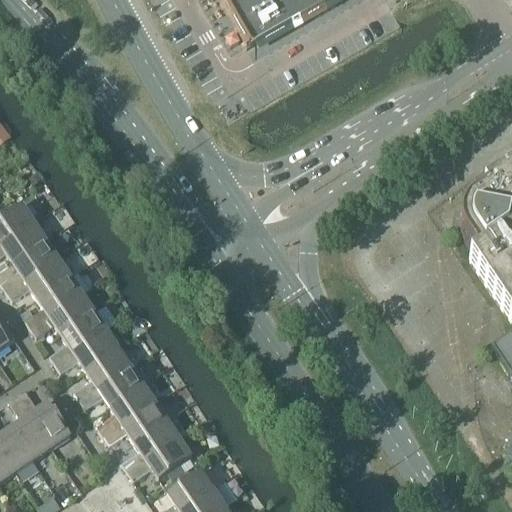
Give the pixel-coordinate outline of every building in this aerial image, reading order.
[(238,0),(244,10),(256,30),(308,0),(238,0)] [(511,341),(491,355),(511,387),(511,451),(511,454),(511,458),(511,463),(511,467),(511,173),(482,194),(485,199),(470,209),(464,215),(458,226),(459,239),(463,247),(473,261),(468,265),(511,331),(511,341)] [(38,174),(26,183),(32,190),(44,181),(38,174)] [(0,251),(33,229),(20,210),(0,223),(0,251)] [(33,229),(0,251),(0,262),(5,260),(11,270),(45,247),(33,229)] [(0,291),(6,300),(57,265),(45,247),(11,270),(18,279),(0,291)] [(35,305),(69,283),(57,265),(6,300),(11,308),(29,296),(35,305)] [(30,335),(81,301),(69,283),(35,305),(42,315),(24,327),(30,335)] [(59,341),(93,319),(81,301),(30,335),(36,344),(53,332),(59,341)] [(53,371),(105,337),(93,319),(59,341),(66,350),(48,362),(53,371)] [(0,354),(13,346),(0,325),(0,354)] [(84,377),(117,355),(105,337),(53,371),(59,379),(77,368),(84,377)] [(117,355),(84,377),(90,387),(73,399),(78,408),(130,373),(117,355)] [(130,373),(78,408),(84,416),(102,404),(108,414),(142,391),(130,373)] [(102,444),(154,409),(142,391),(108,414),(115,423),(97,435),(102,444)] [(15,403),(50,455),(69,442),(46,408),(36,415),(24,397),(15,403)] [(9,434),(32,467),(50,455),(15,403),(7,409),(19,427),(9,434)] [(132,450),(166,427),(154,409),(102,444),(108,452),(126,440),(132,450)] [(126,480),(178,445),(166,427),(132,450),(139,459),(121,471),(126,480)] [(0,458),(14,479),(32,467),(9,434),(0,439),(0,458)] [(178,445),(126,480),(132,488),(150,476),(157,486),(190,464),(178,445)] [(0,488),(14,479),(0,458),(0,488)] [(169,511),(187,511),(212,496),(199,477),(166,499),(173,510),(169,511)] [(222,511),(212,496),(187,511),(222,511)] [(69,500),(60,507),(62,511),(72,504),(69,500)] [(60,511),(54,503),(39,511),(60,511)]
